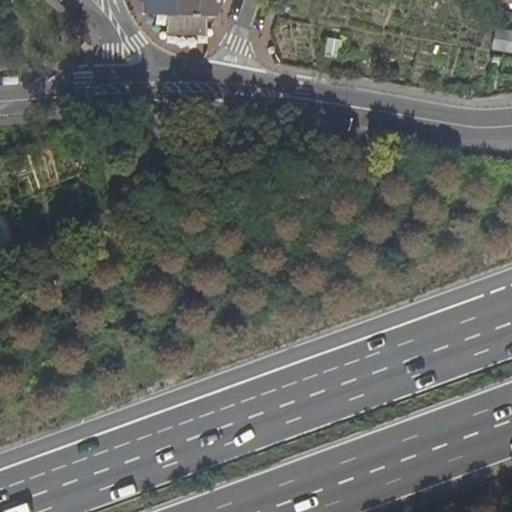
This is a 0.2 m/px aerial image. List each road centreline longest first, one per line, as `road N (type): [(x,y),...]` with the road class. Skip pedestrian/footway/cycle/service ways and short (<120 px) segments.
road 1 (motorway): [(511,306),(0,498)]
road 2 (residential): [(223,86),(511,125)]
road 3 (motorway): [(270,511),(511,422)]
road 4 (residential): [(0,89),(134,80)]
